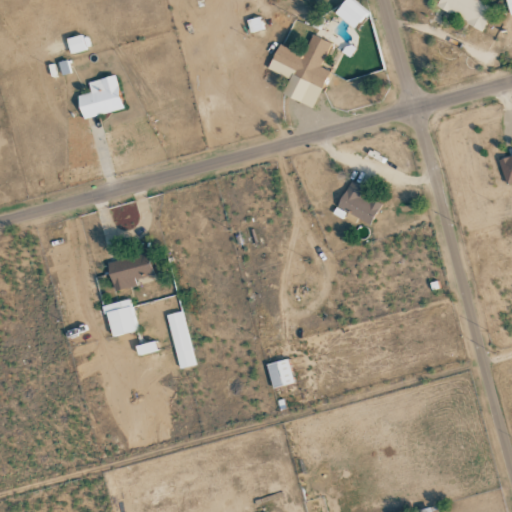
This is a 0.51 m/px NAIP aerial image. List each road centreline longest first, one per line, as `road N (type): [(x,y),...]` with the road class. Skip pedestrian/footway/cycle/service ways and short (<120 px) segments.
road 1 (tertiary): [(511,82),(0,221)]
road 2 (residential): [(511,467),(384,0)]
